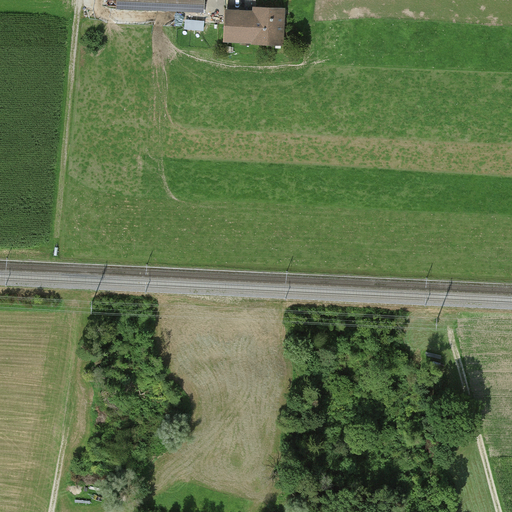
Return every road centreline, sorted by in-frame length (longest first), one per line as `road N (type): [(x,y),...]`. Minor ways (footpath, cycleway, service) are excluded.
road 1 (track): [(499,511),(449,321)]
road 2 (track): [(75,80),(58,235)]
road 3 (track): [(81,0),(75,80),(133,82)]
